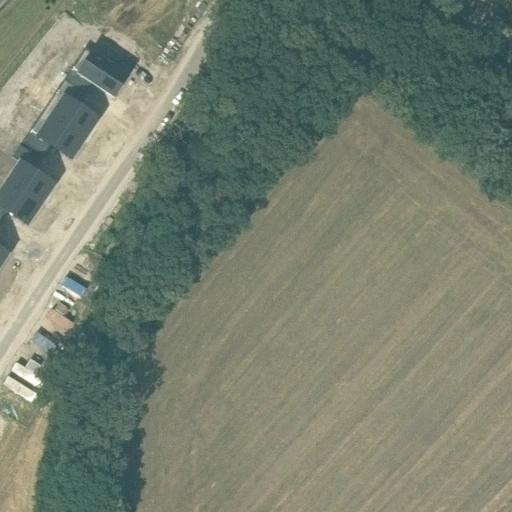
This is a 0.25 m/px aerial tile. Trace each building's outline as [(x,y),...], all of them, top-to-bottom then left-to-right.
[(62,18),(51,32),(58,38),(69,24),(62,18)] [(85,49),(64,80),(85,94),(92,83),(114,98),(128,77),(125,75),(127,72),(115,64),(113,67),(85,48),(85,49)] [(64,80),(43,111),(85,139),(99,120),(77,105),(85,94),(64,80)] [(43,111),(22,143),(42,156),(43,157),(47,151),(50,146),(72,159),(85,139),(43,111)] [(21,163),(8,183),(41,205),(55,185),(34,171),(41,160),(40,160),(20,146),(13,157),(12,158),(21,163)] [(0,221),(4,216),(7,211),(28,225),(41,205),(8,183),(0,194),(0,221)] [(0,267),(9,255),(0,248),(0,267)] [(12,511),(20,502),(0,488),(0,511),(12,511)]
